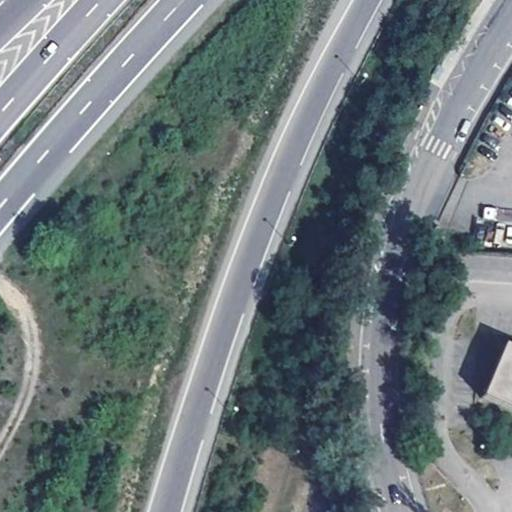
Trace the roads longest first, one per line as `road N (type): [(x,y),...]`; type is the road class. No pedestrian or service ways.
road 1 (motorway): [(167,511),(260,227),(365,0)]
road 2 (residential): [(511,18),(437,148),(383,302),(377,373),(397,511)]
road 3 (motorway): [(0,205),(182,0)]
road 4 (motorway): [(111,0),(0,127)]
